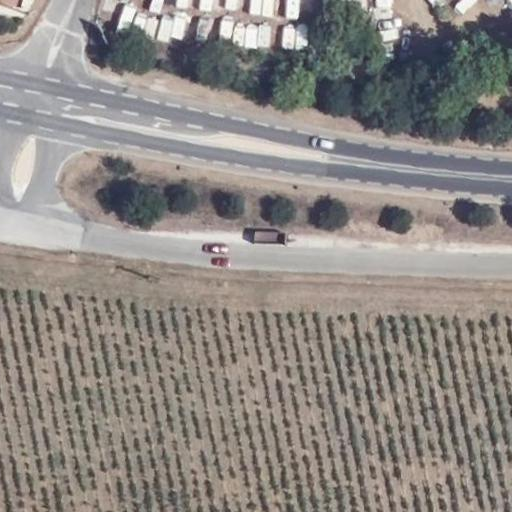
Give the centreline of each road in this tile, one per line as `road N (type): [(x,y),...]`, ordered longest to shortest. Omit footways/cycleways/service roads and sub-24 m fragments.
road 1 (track): [(0,269),(212,294),(511,299)]
road 2 (unclassified): [(43,227),(122,246),(511,264)]
road 3 (secondary): [(58,121),(413,183),(511,186)]
road 4 (secondary): [(511,165),(384,155),(63,89)]
